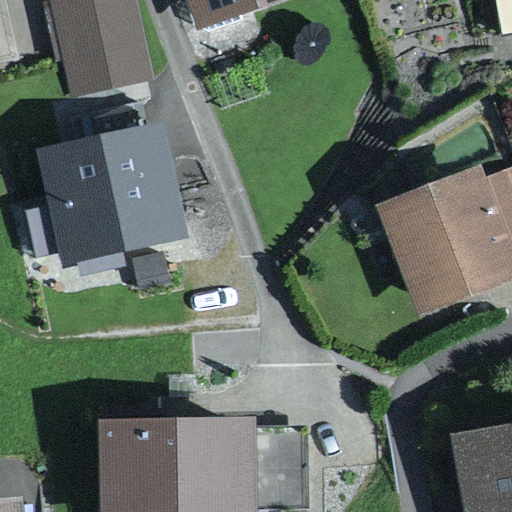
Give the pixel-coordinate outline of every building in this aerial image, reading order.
[(77,86),(144,71),(128,0),(96,0),(59,9),(77,86)] [(236,0),(185,0),(194,24),(209,30),(242,19),(236,0)] [(0,58),(11,56),(0,7),(0,58)] [(74,250),(172,229),(142,103),(73,118),(80,154),(54,160),(74,250)] [(425,300),(507,268),(488,218),(511,208),(511,172),(475,187),(474,182),(391,214),(425,300)] [(247,511),(247,508),(309,507),(308,434),(246,435),(245,429),(111,431),(111,511),(247,511)] [(511,511),(511,442),(484,447),(493,504),(472,508),(471,504),(467,505),(468,511),(470,511),(483,510),(483,511),(511,511)]
